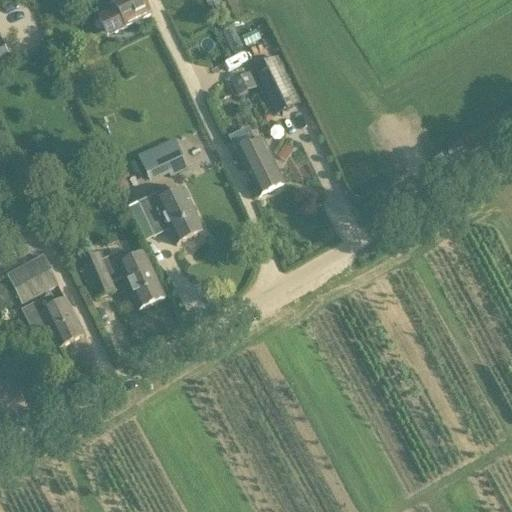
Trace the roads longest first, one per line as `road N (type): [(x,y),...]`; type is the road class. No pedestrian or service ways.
road 1 (unclassified): [(0,464),(289,288)]
road 2 (unclassified): [(289,288),(152,0)]
road 3 (unclassified): [(289,288),(511,153)]
